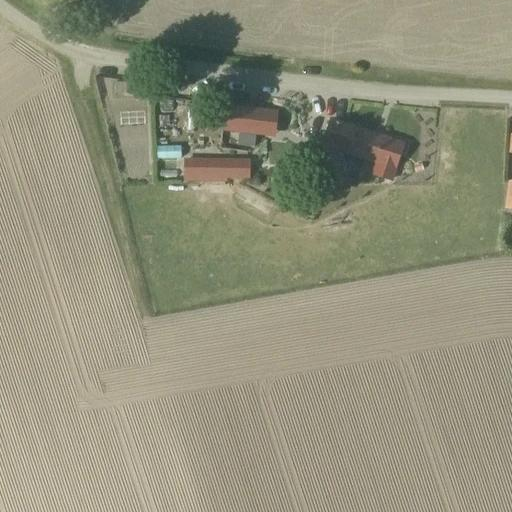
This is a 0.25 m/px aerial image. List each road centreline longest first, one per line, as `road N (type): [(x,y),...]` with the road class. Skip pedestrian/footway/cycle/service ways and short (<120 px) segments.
road 1 (unclassified): [(11,13),(70,49),(102,58),(511,98)]
road 2 (track): [(142,305),(70,49)]
